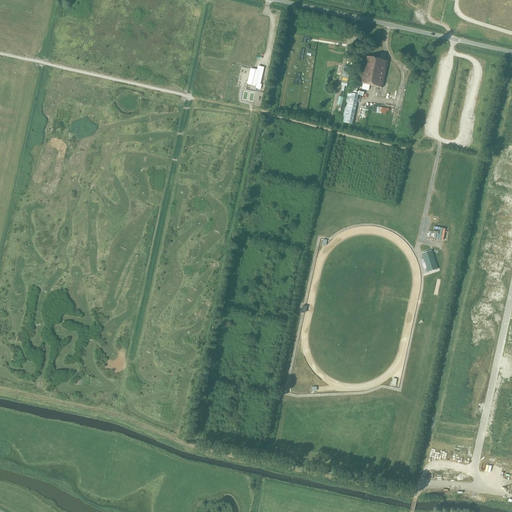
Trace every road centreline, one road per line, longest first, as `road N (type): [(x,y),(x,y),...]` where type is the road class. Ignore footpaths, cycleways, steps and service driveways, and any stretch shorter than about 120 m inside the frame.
road 1 (track): [(416,251),(368,224),(319,236),(285,393),(399,390),(422,274)]
road 2 (track): [(261,440),(354,17)]
road 3 (track): [(0,389),(117,416),(192,449),(415,495)]
road 4 (unclassified): [(511,52),(273,0)]
road 5 (track): [(511,291),(474,469),(480,487),(511,497)]
